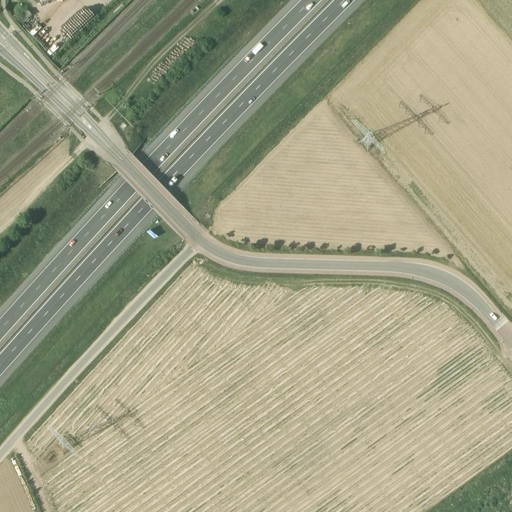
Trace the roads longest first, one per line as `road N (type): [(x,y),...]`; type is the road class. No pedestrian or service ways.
road 1 (motorway): [(0,367),(346,0)]
road 2 (motorway): [(311,0),(0,331)]
road 3 (tertiary): [(511,341),(468,292),(428,272),(242,261),(199,241)]
road 4 (unclassified): [(0,458),(199,241)]
road 5 (tertiary): [(99,137),(0,28)]
road 6 (tertiary): [(0,48),(99,137)]
road 7 (track): [(92,148),(0,234)]
